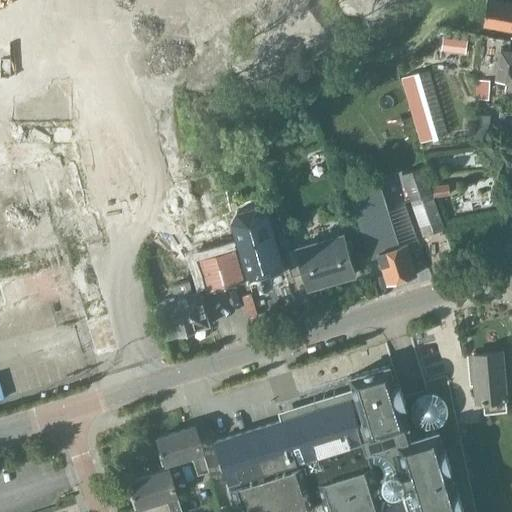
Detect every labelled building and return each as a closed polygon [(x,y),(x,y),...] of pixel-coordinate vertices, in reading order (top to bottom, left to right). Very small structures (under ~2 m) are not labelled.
[(199,38),(248,8),(243,0),(213,0),(186,17),(199,38)] [(488,0),(484,23),(511,28),(511,3),(493,0),(488,0)] [(456,38),(444,37),(442,50),(454,52),(456,38)] [(507,82),(506,89),(511,90),(511,50),(501,49),(495,81),(507,82)] [(414,74),(402,77),(421,142),(433,139),(414,74)] [(477,99),(489,99),(490,81),(478,80),(477,99)] [(399,106),(403,126),(412,124),(408,104),(399,106)] [(80,135),(79,113),(11,116),(12,138),(80,135)] [(489,140),(490,115),(475,114),(474,139),(489,140)] [(191,182),(141,196),(152,237),(163,234),(176,277),(201,270),(207,291),(245,280),(226,216),(230,215),(221,184),(220,184),(209,147),(183,154),(191,182)] [(0,291),(0,279),(64,262),(61,252),(105,240),(81,153),(0,174),(0,303),(3,303),(0,291)] [(411,201),(432,193),(423,167),(402,174),(411,201)] [(435,196),(451,194),(449,184),(434,186),(435,196)] [(370,209),(364,192),(364,191),(346,198),(350,209),(352,208),(361,238),(366,236),(372,256),(378,254),(388,283),(416,274),(407,244),(397,247),(391,228),(383,205),(370,209)] [(432,193),(411,201),(423,234),(444,227),(432,193)] [(231,220),(249,279),(260,276),(261,282),(274,278),(273,272),(284,269),(267,210),(257,205),(237,210),(231,220)] [(297,248),(285,252),(292,276),(304,272),(308,285),(308,288),(311,287),(311,286),(317,284),(318,285),(320,284),(327,282),(329,282),(329,281),(335,279),(336,280),(338,279),(345,277),(347,276),(354,274),(356,274),(356,271),(355,271),(345,237),(346,237),(345,234),(342,235),(299,247),(297,248)] [(280,238),(279,238),(282,248),(289,246),(286,236),(280,238)] [(172,285),(175,297),(157,302),(167,337),(210,325),(200,290),(192,292),(189,280),(172,285)] [(472,354),(477,400),(488,399),(506,397),(507,397),(503,351),(472,354)] [(352,376),(358,397),(216,441),(238,511),(284,511),(323,500),(326,511),(476,511),(468,470),(463,445),(448,375),(424,382),(427,389),(404,397),(394,363),(352,376)] [(506,397),(488,399),(489,412),(508,411),(506,397)] [(209,472),(194,426),(157,438),(166,464),(192,456),(198,475),(209,472)] [(182,511),(168,469),(130,481),(139,508),(167,498),(171,511),(182,511)]
